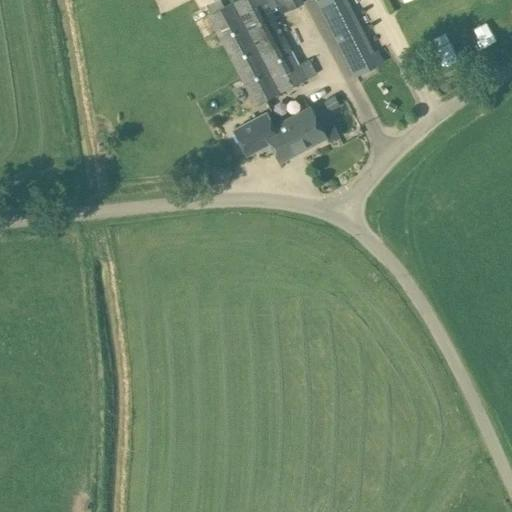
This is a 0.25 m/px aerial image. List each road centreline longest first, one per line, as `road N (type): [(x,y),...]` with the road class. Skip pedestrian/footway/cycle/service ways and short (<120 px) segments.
road 1 (unclassified): [(511,500),(423,315),(380,258),(331,218)]
road 2 (unclassified): [(331,218),(297,206),(225,201),(0,224)]
road 3 (unclassified): [(331,218),(406,140),(511,73)]
